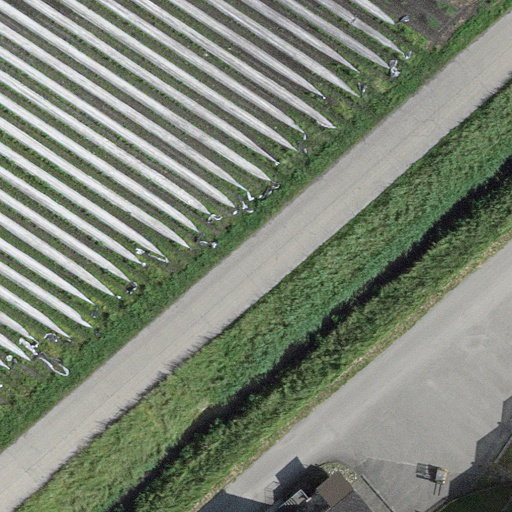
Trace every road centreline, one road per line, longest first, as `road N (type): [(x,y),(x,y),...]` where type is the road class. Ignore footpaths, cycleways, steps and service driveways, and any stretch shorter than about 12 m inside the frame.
road 1 (track): [(511,39),(0,485)]
road 2 (track): [(511,263),(229,511)]
